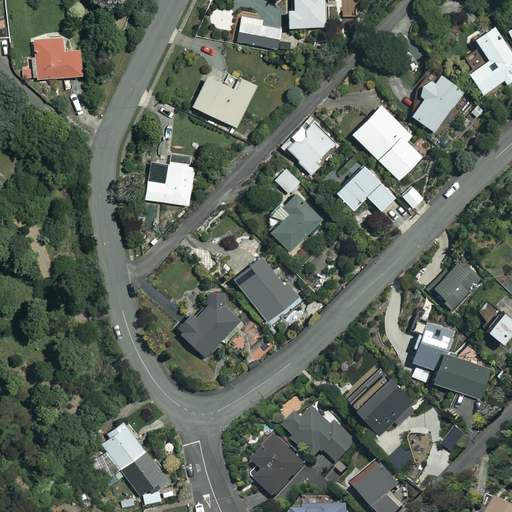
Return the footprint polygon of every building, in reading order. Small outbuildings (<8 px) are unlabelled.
[(324,26),(323,0),(291,0),(292,9),(285,9),(286,27),(324,26)] [(511,73),(511,56),(490,25),(471,38),(486,59),(466,73),(481,94),(503,79),(506,84),(511,79),(511,76),(511,74),(511,73)] [(61,50),(60,36),(31,39),(35,79),(79,74),(76,48),(61,50)] [(220,83),(204,75),(190,106),(235,127),(255,85),(226,71),(220,83)] [(463,91),(437,73),(431,82),(425,78),(414,92),(421,97),(408,114),(433,132),(463,91)] [(410,135),(377,103),(349,133),(398,180),(420,156),(404,141),(410,135)] [(335,141),(310,117),(281,147),(310,174),(321,163),(317,159),(335,141)] [(192,164),(166,161),(163,182),(145,180),(143,199),(187,205),(192,164)] [(393,197),(359,163),(331,191),(350,209),(364,195),(379,210),(393,197)] [(301,183),(283,168),(273,179),(291,194),(301,183)] [(421,197),(409,185),(399,194),(410,207),(421,197)] [(321,219),(294,192),(272,215),(279,222),(269,231),(288,251),(321,219)] [(375,212),(364,225),(379,237),(389,224),(375,212)] [(487,274),(465,251),(429,285),(450,308),(487,274)] [(282,283),(258,255),(230,278),(265,321),(296,296),(284,281),(282,283)] [(223,305),(222,289),(204,290),(204,303),(193,315),(190,311),(174,328),(204,357),(239,320),(223,305)] [(511,326),(511,321),(489,303),(479,315),(485,320),(482,324),(486,327),(483,330),(499,343),(511,326)] [(455,331),(413,316),(408,330),(415,333),(411,346),(413,347),(408,360),(415,362),(409,377),(427,384),(428,381),(478,399),(489,368),(447,353),(455,331)] [(410,401),(385,376),(352,409),(376,434),(410,401)] [(331,426),(313,409),(303,420),(295,413),(281,428),(314,459),(322,450),(337,464),(356,444),(334,423),(331,426)] [(148,487),(151,491),(166,480),(121,421),(105,432),(108,436),(99,443),(106,453),(96,461),(109,478),(120,470),(138,494),(148,487)] [(303,465),(276,438),(252,463),(262,472),(254,480),(272,498),(303,465)] [(416,461),(405,447),(391,458),(402,472),(416,461)] [(178,464),(171,453),(161,459),(168,471),(178,464)] [(399,486),(375,461),(350,486),(375,511),(399,511),(401,511),(388,497),(399,486)] [(158,491),(142,494),(144,504),(160,500),(158,491)] [(511,511),(511,502),(499,497),(491,511),(511,511)]
